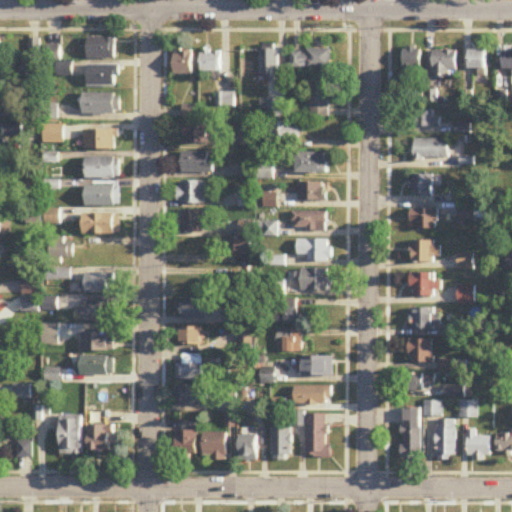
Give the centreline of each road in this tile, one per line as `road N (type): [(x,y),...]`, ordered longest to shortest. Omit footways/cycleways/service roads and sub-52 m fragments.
road 1 (residential): [(0,486),(511,491)]
road 2 (residential): [(0,7),(511,11)]
road 3 (residential): [(149,511),(152,11)]
road 4 (residential): [(371,511),(369,12)]
